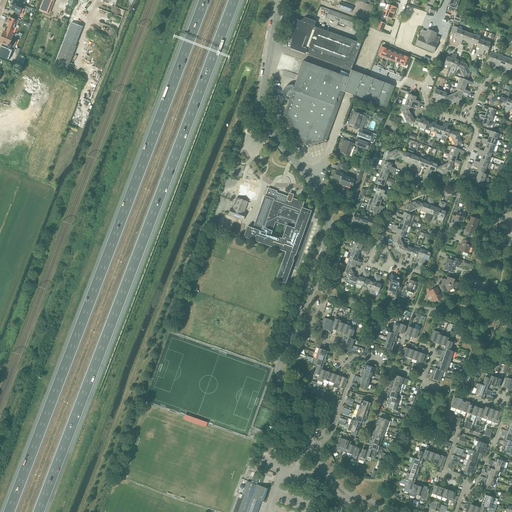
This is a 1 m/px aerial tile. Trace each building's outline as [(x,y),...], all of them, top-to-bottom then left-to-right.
[(13,0),(12,4),(13,4),(30,11),(31,9),(25,6),(25,5),(23,4),(24,1),(21,0),(13,0)] [(78,0),(76,5),(87,9),(90,0),(78,0)] [(451,0),(449,6),(456,8),(458,0),(451,0)] [(338,8),(351,13),(351,12),(352,13),(354,7),(344,3),(340,2),(338,8)] [(11,10),(16,12),(16,14),(20,15),(22,11),(29,14),(30,11),(13,4),(11,10)] [(387,10),(385,9),(383,15),(392,19),(397,8),(389,5),(387,10)] [(353,28),(356,20),(330,10),(326,18),(353,28)] [(8,22),(10,22),(6,33),(11,35),(15,25),(18,26),(19,21),(17,20),(13,19),(10,17),(8,22)] [(351,71),(361,44),(323,30),(325,25),(322,24),(320,29),(314,26),(316,22),(305,18),(300,21),(297,20),(295,26),(294,25),(291,47),(308,53),(307,55),(351,71)] [(71,23),(54,67),(67,72),(77,46),(76,46),(83,27),(71,23)] [(455,37),(458,38),(456,43),(459,44),(463,31),(458,29),(458,28),(458,27),(455,26),(455,27),(454,26),(451,33),(456,35),(455,37)] [(428,30),(427,32),(422,31),(420,36),(419,36),(416,45),(434,53),(438,44),(440,38),(436,36),(437,33),(434,32),(434,30),(432,29),(431,31),(428,30)] [(469,33),(463,31),(459,44),(461,45),(463,40),(466,41),(469,33)] [(1,46),(0,48),(0,56),(9,60),(13,50),(12,50),(13,49),(14,50),(19,38),(14,36),(13,36),(13,35),(11,35),(6,33),(4,32),(0,41),(0,42),(3,44),(2,46),(1,46)] [(466,41),(469,42),(468,47),(470,48),(475,35),(469,33),(466,41)] [(470,48),(469,51),(471,52),(472,49),(474,44),(477,45),(479,40),(481,35),(475,33),(475,35),(470,48)] [(476,48),(479,49),(478,53),(480,54),(485,42),(479,40),(477,45),(476,48)] [(491,44),(485,42),(480,54),(483,55),(484,51),(488,52),(491,44)] [(381,47),(378,55),(384,57),(387,49),(381,47)] [(387,49),(384,57),(389,60),(392,52),(387,49)] [(392,52),(389,60),(395,62),(398,54),(392,52)] [(488,62),(491,64),(489,68),(492,69),(497,54),(492,52),(488,62)] [(445,63),(444,65),(447,66),(447,67),(449,68),(450,67),(455,54),(452,53),(451,58),(447,57),(445,63)] [(398,54),(395,62),(400,64),(403,56),(398,54)] [(457,55),(455,54),(450,67),(456,69),(457,67),(459,62),(459,61),(456,60),(457,55)] [(503,56),(497,54),(492,69),(494,70),(496,65),(499,67),(503,56)] [(403,56),(400,64),(406,66),(409,58),(403,56)] [(499,67),(502,68),(501,72),(503,73),(509,58),(503,56),(499,67)] [(511,59),(509,58),(503,73),(505,74),(507,70),(510,71),(511,68),(511,66),(511,59)] [(303,61),(301,67),(294,86),(291,85),(289,85),(286,86),(285,88),(339,107),(344,92),(387,107),(394,87),(351,71),(348,78),(303,61)] [(459,62),(457,67),(459,68),(461,72),(468,69),(466,65),(459,62)] [(461,72),(462,76),(462,79),(467,81),(470,73),(468,69),(461,72)] [(472,83),(467,81),(462,79),(460,78),(458,84),(466,87),(467,83),(472,85),(472,83)] [(456,89),(457,90),(463,92),(468,94),(469,91),(465,90),(466,87),(458,84),(456,89)] [(325,141),(326,140),(339,107),(285,88),(283,90),(283,93),(283,95),(284,97),(286,99),(289,101),(283,117),(307,146),(308,146),(308,148),(326,143),(325,141)] [(432,97),(436,98),(434,103),(436,104),(441,91),(435,89),(432,97)] [(457,90),(457,92),(452,94),(456,102),(460,99),(463,92),(457,90)] [(447,94),(441,91),(436,104),(439,105),(441,100),(444,101),(446,96),(447,94)] [(416,97),(409,94),(407,100),(419,104),(420,102),(415,100),(416,97)] [(448,96),(446,96),(444,101),(451,103),(456,102),(452,94),(448,96)] [(500,96),(496,98),(499,105),(504,103),(506,104),(508,99),(505,97),(505,96),(501,95),(501,96),(500,96)] [(491,100),(489,107),(489,108),(494,109),(495,107),(499,105),(496,98),(491,100)] [(407,100),(404,99),(403,100),(402,104),(402,105),(405,106),(410,108),(412,108),(413,105),(418,107),(419,104),(407,100)] [(400,111),(403,112),(402,113),(404,118),(412,114),(410,110),(410,108),(405,106),(402,105),(400,111)] [(482,108),(487,110),(486,113),(494,116),(496,110),(494,109),(489,108),(489,107),(483,105),(482,108)] [(355,113),(350,125),(358,128),(360,128),(362,129),(365,122),(361,121),(363,116),(355,113)] [(485,116),(480,114),(479,117),(495,122),(497,117),(494,116),(486,113),(485,116)] [(404,118),(406,122),(414,125),(416,120),(414,119),(412,114),(404,118)] [(414,125),(419,127),(423,118),(420,117),(420,118),(417,117),(416,120),(414,125)] [(478,119),(483,121),(482,124),(490,127),(491,125),(494,126),(495,122),(479,117),(478,119)] [(425,119),(423,118),(419,127),(425,129),(428,121),(425,120),(425,119)] [(431,122),(428,121),(425,129),(431,131),(434,122),(431,121),(431,122)] [(436,123),(434,122),(431,131),(436,133),(439,126),(436,124),(436,123)] [(442,127),(439,126),(436,133),(442,135),(446,123),(444,122),(442,127)] [(442,135),(441,139),(444,140),(445,137),(448,138),(448,135),(450,130),(447,129),(449,124),(446,123),(442,135)] [(358,137),(357,138),(370,142),(373,143),(376,135),(373,133),(362,129),(360,128),(357,137),(358,137)] [(485,132),(490,134),(489,137),(497,140),(498,137),(501,138),(502,135),(486,129),(485,132)] [(448,135),(450,136),(452,141),(460,137),(458,133),(450,130),(448,135)] [(454,145),(453,147),(459,149),(462,142),(460,137),(452,141),(454,145)] [(488,140),(483,138),(482,141),(495,145),(497,140),(489,137),(488,140)] [(357,138),(355,145),(367,150),(368,148),(371,149),(373,144),(370,143),(370,142),(357,138)] [(343,148),(342,147),(340,153),(349,156),(354,144),(346,141),(343,148)] [(481,143),(486,145),(485,148),(493,151),(495,145),(482,141),(481,143)] [(453,147),(452,146),(449,152),(458,155),(459,152),(463,154),(464,151),(459,149),(453,147)] [(484,151),(479,149),(478,152),(491,156),(492,154),(495,155),(496,152),(493,151),(485,148),(484,151)] [(404,152),(397,149),(392,152),(395,159),(400,157),(402,157),(404,152)] [(401,160),(404,161),(404,162),(406,163),(411,151),(408,150),(407,153),(404,152),(402,157),(401,160)] [(385,153),(382,160),(384,161),(385,161),(390,163),(391,161),(395,159),(392,152),(390,152),(389,151),(388,151),(387,151),(386,152),(385,153)] [(413,152),(411,151),(406,163),(409,164),(409,163),(412,164),(415,156),(412,155),(413,152)] [(477,154),(482,156),(481,159),(488,162),(491,156),(478,152),(477,154)] [(412,164),(415,165),(413,172),(416,173),(422,154),(420,153),(419,157),(415,156),(412,164)] [(425,155),(422,154),(416,173),(418,174),(421,167),(424,168),(427,160),(423,159),(425,155)] [(448,160),(454,162),(459,164),(460,162),(456,160),(457,157),(449,154),(447,160),(448,160)] [(424,168),(427,169),(424,176),(427,177),(432,162),(433,159),(431,158),(430,161),(427,160),(424,168)] [(474,163),(486,168),(490,169),(492,164),(488,162),(481,159),(480,162),(475,161),(474,163)] [(382,160),(380,166),(395,171),(396,168),(391,167),(392,164),(390,163),(385,161),(384,161),(382,160)] [(448,160),(448,163),(443,165),(447,172),(451,170),(454,162),(448,160)] [(346,164),(340,161),(334,178),(340,181),(339,184),(342,185),(341,187),(348,189),(349,188),(352,189),(353,186),(357,187),(364,170),(360,169),(356,180),(343,175),(344,173),(340,172),(341,169),(343,170),(346,164)] [(438,164),(432,162),(427,177),(429,178),(432,171),(435,172),(435,171),(437,166),(438,164)] [(479,171),(484,173),(486,168),(474,163),(473,166),(478,167),(476,170),(479,171)] [(437,166),(435,171),(443,174),(447,172),(443,165),(439,167),(437,166)] [(379,168),(381,169),(380,172),(388,175),(389,172),(394,174),(395,171),(380,166),(379,168)] [(478,174),(471,172),(470,175),(489,182),(490,179),(485,178),(487,174),(484,173),(479,171),(478,174)] [(380,172),(378,178),(393,183),(394,180),(387,178),(388,175),(380,172)] [(475,183),(478,184),(477,186),(482,188),(484,182),(488,184),(489,182),(470,175),(469,177),(476,180),(475,183)] [(376,177),(374,183),(376,183),(384,186),(385,183),(392,186),(393,183),(378,178),(376,177)] [(374,191),(376,192),(375,194),(388,198),(389,196),(384,194),(385,191),(375,187),(374,188),(373,190),(374,191)] [(266,196),(265,196),(253,228),(248,226),(244,237),(286,252),(276,280),(286,284),(294,260),(293,260),(295,255),(296,256),(312,211),(302,208),(304,202),(298,200),(299,198),(296,193),(292,191),(287,194),(286,196),(285,196),(285,197),(277,194),(278,191),(268,188),(266,196)] [(388,198),(375,194),(373,199),(381,202),(382,199),(387,201),(388,198)] [(421,210),(420,212),(421,213),(422,214),(424,214),(424,212),(427,213),(432,198),(429,197),(427,204),(423,203),(421,209),(421,210)] [(233,208),(231,208),(228,216),(243,221),(246,213),(245,212),(248,202),(236,198),(233,208)] [(427,213),(429,213),(428,216),(431,217),(432,215),(435,207),(432,206),(435,199),(432,198),(427,213)] [(373,200),(370,199),(368,204),(384,210),(385,207),(380,205),(381,202),(373,199),(373,200)] [(423,203),(416,201),(412,203),(415,210),(419,208),(421,209),(423,203)] [(432,215),(435,216),(434,220),(436,221),(443,202),(440,201),(438,208),(435,207),(432,215)] [(436,221),(437,220),(442,222),(446,211),(443,210),(446,203),(443,202),(436,221)] [(407,205),(404,212),(410,214),(411,212),(415,210),(412,203),(407,205)] [(368,204),(366,210),(377,214),(378,210),(383,212),(384,210),(368,204)] [(452,219),(460,222),(460,221),(462,222),(465,214),(459,211),(461,207),(457,206),(452,219)] [(371,229),(375,219),(356,212),(352,222),(371,229)] [(403,215),(398,213),(397,216),(413,222),(415,216),(410,214),(404,212),(403,215)] [(400,223),(408,226),(411,227),(413,222),(397,216),(396,219),(401,220),(400,223)] [(466,231),(469,232),(467,236),(474,238),(475,234),(474,234),(479,220),(471,217),(466,231)] [(394,225),(393,227),(406,232),(409,233),(411,227),(408,226),(400,223),(399,226),(394,225)] [(396,235),(402,237),(404,238),(406,232),(393,227),(392,230),(397,231),(396,235)] [(396,235),(393,242),(396,247),(403,243),(401,239),(402,237),(396,235)] [(460,248),(461,248),(460,250),(468,254),(470,247),(473,248),(474,244),(463,240),(460,248)] [(350,247),(353,248),(353,247),(368,253),(369,250),(362,247),(363,244),(355,242),(354,245),(351,244),(350,247)] [(398,251),(405,254),(407,248),(405,247),(403,243),(396,247),(398,251)] [(414,248),(409,261),(411,262),(413,257),(416,258),(417,256),(419,250),(420,248),(420,247),(415,245),(414,248)] [(417,256),(420,257),(417,264),(420,265),(427,246),(424,245),(423,249),(420,248),(419,250),(417,256)] [(405,254),(408,255),(406,260),(409,261),(414,248),(408,246),(407,248),(405,254)] [(429,247),(427,246),(420,265),(423,266),(426,259),(429,260),(431,252),(428,251),(429,247)] [(367,256),(368,253),(353,247),(353,248),(351,253),(359,256),(360,253),(367,256)] [(347,258),(349,259),(361,263),(362,261),(358,259),(359,256),(351,253),(349,252),(347,258)] [(446,262),(447,263),(445,269),(452,272),(454,266),(458,267),(461,260),(454,258),(453,261),(447,259),(446,262)] [(347,265),(347,264),(353,266),(353,267),(355,267),(356,264),(361,266),(361,263),(349,259),(347,264),(347,265)] [(347,264),(347,265),(345,272),(347,276),(354,273),(352,268),(353,267),(353,266),(347,264)] [(356,283),(356,284),(362,286),(367,271),(364,270),(362,277),(359,276),(358,278),(356,283)] [(370,272),(367,271),(362,286),(367,288),(370,280),(368,279),(370,272)] [(354,273),(347,276),(344,277),(347,283),(355,286),(356,284),(356,283),(358,278),(356,277),(354,274),(354,273)] [(390,279),(393,280),(389,290),(396,293),(398,288),(399,288),(400,285),(399,285),(401,278),(398,277),(398,276),(392,273),(390,279)] [(367,288),(370,289),(369,293),(372,294),(378,275),(375,274),(373,281),(370,280),(367,288)] [(381,276),(378,275),(372,294),(374,295),(375,291),(379,292),(381,284),(379,283),(381,276)] [(448,277),(445,284),(441,286),(445,293),(454,288),(455,286),(457,287),(458,283),(454,281),(455,279),(448,277)] [(404,287),(402,293),(401,296),(406,298),(407,293),(409,293),(410,292),(414,293),(418,283),(416,282),(416,281),(412,280),(411,281),(410,280),(407,288),(404,287)] [(425,290),(428,296),(430,295),(434,302),(442,298),(437,288),(432,290),(430,288),(425,290)] [(324,318),(320,328),(326,330),(330,320),(324,318)] [(333,325),(334,325),(332,329),(337,331),(340,322),(341,321),(335,319),(334,322),(333,325)] [(334,322),(330,320),(326,330),(331,332),(332,329),(334,325),(333,325),(334,322)] [(342,333),(345,324),(340,322),(337,331),(342,333)] [(351,326),(345,324),(342,333),(347,334),(348,331),(349,332),(350,329),(350,328),(350,327),(351,326)] [(401,324),(400,327),(398,332),(403,334),(406,326),(401,324)] [(348,331),(347,334),(346,337),(352,339),(355,329),(350,327),(350,328),(350,329),(349,332),(348,331)] [(409,327),(408,328),(406,335),(411,337),(414,328),(409,327)] [(416,339),(419,330),(414,328),(411,337),(416,339)] [(439,332),(434,331),(430,341),(435,342),(438,334),(439,334),(439,332)] [(397,335),(392,333),(389,332),(387,337),(396,340),(397,338),(396,338),(397,335)] [(443,336),(439,334),(438,334),(435,342),(440,344),(443,336)] [(440,344),(445,346),(446,346),(448,341),(449,338),(443,336),(440,344)] [(345,339),(344,339),(343,342),(352,345),(354,340),(352,339),(346,337),(345,339)] [(396,340),(387,337),(385,342),(394,345),(395,343),(396,340)] [(446,346),(445,346),(444,349),(450,351),(453,342),(448,341),(446,346)] [(351,350),(352,347),(358,350),(359,348),(352,345),(343,342),(342,344),(343,345),(342,347),(351,350)] [(394,345),(385,342),(383,348),(393,351),(394,348),(393,348),(394,345)] [(319,349),(317,354),(327,357),(328,354),(328,355),(329,352),(324,350),(325,348),(318,345),(317,348),(319,349)] [(405,347),(402,356),(407,358),(410,349),(405,347)] [(410,349),(407,358),(412,359),(415,351),(410,349)] [(443,351),(442,354),(452,357),(454,352),(450,351),(444,349),(443,351)] [(415,351),(412,359),(417,361),(420,353),(415,351)] [(422,363),(425,354),(420,353),(417,361),(422,363)] [(317,354),(316,359),(326,362),(327,360),(326,359),(327,357),(317,354)] [(441,356),(442,356),(441,359),(450,362),(452,357),(442,354),(441,356)] [(313,361),(312,363),(314,364),(317,365),(323,367),(324,364),(325,365),(326,362),(316,359),(314,358),(313,361)] [(440,362),(439,361),(438,364),(448,368),(450,362),(441,359),(440,362)] [(437,369),(443,372),(446,373),(448,368),(438,364),(437,367),(438,367),(437,369)] [(322,370),(323,367),(317,365),(314,373),(313,378),(318,379),(322,369),(322,370)] [(364,368),(363,367),(362,370),(373,373),(374,368),(365,365),(364,368)] [(433,371),(433,370),(432,373),(442,377),(443,372),(437,369),(434,368),(433,371)] [(318,379),(318,381),(323,383),(324,380),(327,371),(322,370),(322,369),(318,379)] [(361,372),(362,373),(361,375),(371,378),(373,373),(362,370),(361,372)] [(491,376),(490,379),(488,384),(489,384),(493,386),(496,378),(498,374),(492,373),(493,371),(491,370),(490,373),(492,373),(491,376)] [(327,371),(324,380),(329,382),(332,373),(327,371)] [(332,373),(329,382),(334,384),(337,375),(332,373)] [(431,376),(432,376),(431,379),(440,382),(442,377),(432,373),(431,376)] [(478,384),(488,387),(489,384),(488,384),(490,379),(491,376),(486,374),(485,377),(482,385),(478,384)] [(334,384),(333,387),(338,389),(339,387),(338,387),(342,377),(337,375),(334,384)] [(356,379),(359,380),(369,384),(371,378),(361,375),(360,378),(354,376),(353,378),(356,379)] [(402,384),(405,385),(407,385),(409,380),(407,380),(404,378),(395,375),(394,378),(393,377),(392,380),(402,384)] [(338,387),(339,387),(344,389),(347,379),(342,377),(338,387)] [(506,377),(503,388),(508,390),(511,379),(506,377)] [(496,378),(493,386),(499,388),(502,380),(496,378)] [(358,383),(359,383),(358,386),(367,389),(369,384),(359,380),(358,383)] [(392,380),(391,383),(392,383),(391,385),(400,389),(403,390),(405,385),(402,384),(392,380)] [(488,387),(478,384),(476,389),(490,394),(491,391),(487,390),(488,387)] [(390,388),(389,388),(388,390),(398,394),(399,394),(400,389),(391,385),(390,388)] [(485,395),(490,396),(490,394),(476,389),(475,394),(484,398),(485,395)] [(387,396),(390,397),(399,400),(401,395),(399,394),(398,394),(388,390),(387,393),(388,393),(387,396)] [(398,405),(399,400),(390,397),(389,399),(388,399),(388,401),(398,405)] [(454,397),(451,407),(456,409),(460,399),(454,397)] [(460,399),(456,409),(461,411),(465,401),(460,399)] [(371,403),(362,400),(360,405),(370,409),(371,406),(370,406),(371,403)] [(386,407),(393,410),(392,412),(398,414),(399,411),(396,410),(398,405),(388,401),(387,404),(386,407)] [(465,401),(461,411),(466,413),(470,403),(465,401)] [(470,403),(466,413),(471,415),(474,406),(470,404),(470,403)] [(370,409),(360,405),(358,410),(367,414),(368,411),(369,411),(370,409)] [(471,415),(470,417),(475,419),(476,416),(479,408),(474,406),(471,415)] [(484,409),(479,408),(476,416),(481,418),(485,407),(484,409)] [(490,409),(485,407),(481,418),(485,419),(486,420),(490,409)] [(490,409),(486,420),(491,422),(496,411),(490,409)] [(367,414),(358,410),(356,416),(366,419),(367,417),(366,416),(367,414)] [(496,411),(491,422),(498,424),(500,420),(498,420),(501,413),(496,411)] [(208,422),(185,414),(184,417),(183,419),(206,427),(207,425),(208,422)] [(353,415),(352,419),(354,420),(361,423),(363,424),(364,421),(365,422),(366,419),(356,416),(353,415)] [(379,420),(378,420),(377,422),(387,426),(389,421),(380,417),(379,420)] [(360,425),(361,423),(354,420),(352,419),(350,425),(360,428),(361,426),(360,425)] [(503,424),(508,426),(507,428),(511,430),(511,424),(508,423),(506,422),(504,421),(503,424)] [(376,425),(377,425),(376,428),(385,431),(387,426),(377,422),(376,425)] [(350,425),(348,430),(351,431),(350,435),(356,437),(357,433),(358,430),(359,431),(360,428),(350,425)] [(375,430),(374,430),(373,432),(383,436),(385,431),(376,428),(375,430)] [(372,435),(373,435),(372,438),(382,441),(383,436),(373,432),(372,435)] [(502,432),(501,435),(502,435),(503,436),(504,436),(503,439),(511,441),(511,435),(504,433),(502,432)] [(342,451),(347,453),(350,444),(351,442),(352,437),(350,436),(349,440),(350,440),(350,441),(346,440),(345,443),(342,451)] [(333,449),(336,451),(337,449),(342,451),(345,443),(346,440),(347,438),(344,437),(343,439),(340,438),(338,444),(335,443),(333,449)] [(371,440),(370,443),(380,446),(382,441),(372,438),(371,440)] [(506,442),(505,442),(504,444),(511,447),(511,441),(503,439),(506,440),(506,442)] [(487,444),(478,441),(476,446),(486,450),(487,447),(486,447),(487,444)] [(511,456),(511,453),(511,452),(511,447),(504,444),(500,443),(498,442),(497,445),(504,447),(503,450),(506,451),(505,454),(511,456)] [(369,445),(370,446),(369,448),(378,451),(380,446),(370,443),(369,445)] [(347,453),(352,455),(355,446),(350,444),(347,453)] [(425,450),(423,458),(428,460),(431,452),(431,449),(428,448),(429,446),(425,444),(424,447),(426,447),(426,450),(425,450)] [(351,458),(356,460),(360,448),(355,446),(352,455),(351,458)] [(474,451),(481,454),(483,455),(484,452),(485,452),(486,450),(476,446),(474,451)] [(378,452),(378,451),(369,448),(368,451),(366,457),(371,459),(371,458),(375,459),(377,452),(378,452)] [(416,459),(413,458),(422,461),(423,458),(425,450),(420,448),(416,459)] [(368,451),(363,449),(359,461),(364,462),(366,457),(368,451)] [(467,454),(470,455),(479,459),(480,459),(481,456),(480,456),(481,454),(474,451),(469,449),(467,454)] [(443,467),(446,457),(441,455),(437,465),(443,467)] [(480,459),(479,459),(470,455),(468,461),(477,464),(478,461),(479,462),(480,459)] [(489,460),(488,462),(491,463),(493,464),(503,467),(506,468),(508,463),(505,462),(506,459),(500,457),(499,460),(496,459),(495,462),(489,460)] [(422,461),(413,458),(411,463),(421,467),(422,464),(421,464),(422,461)] [(477,464),(468,461),(466,466),(476,469),(477,467),(476,466),(477,464)] [(421,467),(411,463),(409,468),(418,471),(419,469),(420,469),(421,467)] [(489,468),(499,472),(501,473),(503,467),(493,464),(491,463),(490,465),(492,466),(493,466),(492,469),(489,468)] [(468,475),(469,473),(473,474),(474,472),(475,472),(476,469),(466,466),(463,473),(468,475)] [(418,471),(409,468),(407,473),(417,477),(418,474),(417,474),(418,471)] [(488,471),(487,470),(486,473),(497,477),(499,472),(501,473),(489,468),(488,471)] [(417,477),(407,473),(405,478),(415,481),(415,479),(416,479),(417,477)] [(486,478),(485,478),(495,482),(497,477),(486,473),(486,476),(487,476),(486,478)] [(484,483),(488,485),(487,488),(492,490),(493,487),(494,484),(497,485),(498,483),(495,482),(485,478),(482,477),(480,476),(479,479),(485,481),(484,483)] [(403,491),(410,493),(410,494),(413,484),(414,484),(415,481),(405,478),(405,479),(398,483),(405,485),(403,491)] [(232,511),(257,511),(262,501),(263,502),(268,489),(257,485),(257,483),(252,481),(251,483),(247,482),(241,498),(238,497),(232,511)] [(410,494),(410,493),(409,496),(415,498),(416,494),(415,494),(419,486),(414,484),(413,484),(410,494)] [(435,485),(432,494),(437,496),(440,487),(435,485)] [(415,494),(416,494),(421,496),(424,486),(423,488),(419,486),(415,494)] [(421,496),(420,498),(425,499),(425,498),(427,499),(428,499),(429,494),(428,493),(430,488),(424,486),(421,496)] [(445,489),(442,497),(447,499),(450,491),(445,489)] [(455,493),(450,491),(447,499),(449,500),(449,502),(455,504),(458,496),(454,495),(455,493)] [(492,503),(493,503),(496,504),(498,499),(485,495),(484,498),(483,497),(482,500),(492,503)] [(482,500),(481,502),(482,503),(481,505),(491,508),(493,509),(495,510),(497,505),(495,504),(492,503),(482,500)] [(466,501),(462,511),(464,511),(467,511),(471,503),(466,501)] [(472,503),(471,503),(467,511),(473,511),(476,506),(471,504),(472,503)]
